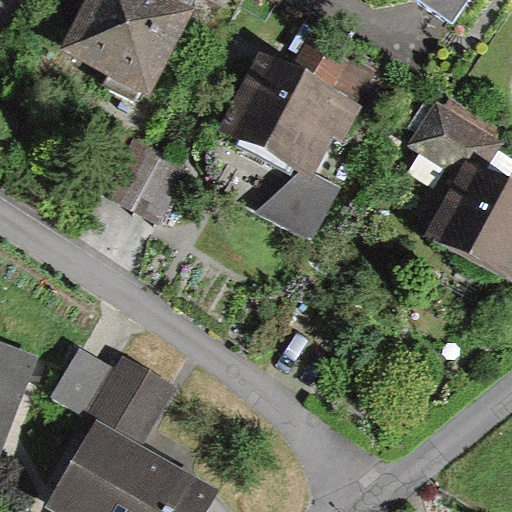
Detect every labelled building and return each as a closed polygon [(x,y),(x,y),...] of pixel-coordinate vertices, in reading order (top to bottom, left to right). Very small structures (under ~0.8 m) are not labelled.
[(131,0),(91,0),(50,95),(133,131),(171,43),(122,22),(131,0)] [(416,0),(454,24),(469,0),(416,0)] [(328,107),(258,76),(214,174),(269,198),(252,234),(296,253),(316,208),(288,196),(328,107)] [(511,280),(511,276),(511,194),(481,179),(495,151),(432,120),(410,165),(461,190),(435,242),(511,280)] [(171,176),(130,155),(100,210),(141,232),(171,176)] [(0,357),(0,431),(26,368),(0,357)] [(78,448),(39,510),(42,511),(201,511),(205,507),(127,459),(156,413),(78,366),(41,425),(78,448)]
